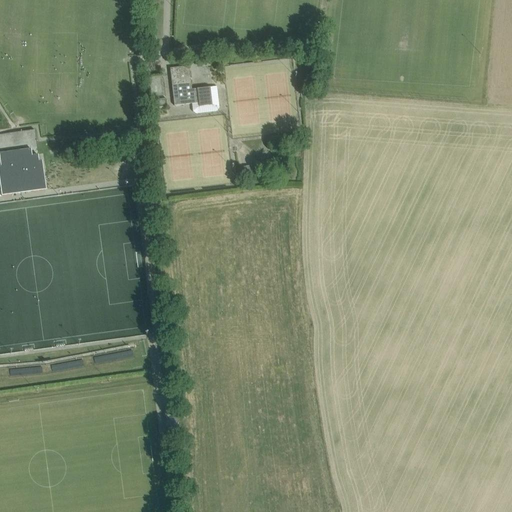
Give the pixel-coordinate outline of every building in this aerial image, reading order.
[(170,69),(174,106),(192,104),(197,104),(198,109),(212,107),(209,88),(192,90),(189,66),(170,69)] [(152,103),(153,111),(168,109),(167,101),(152,103)] [(35,130),(0,135),(0,164),(0,167),(0,174),(1,174),(2,180),(0,179),(0,186),(1,196),(45,191),(45,190),(46,190),(42,162),(39,162),(35,130)] [(252,178),(251,169),(241,170),(242,179),(252,178)] [(172,386),(162,387),(166,418),(176,417),(172,386)]
